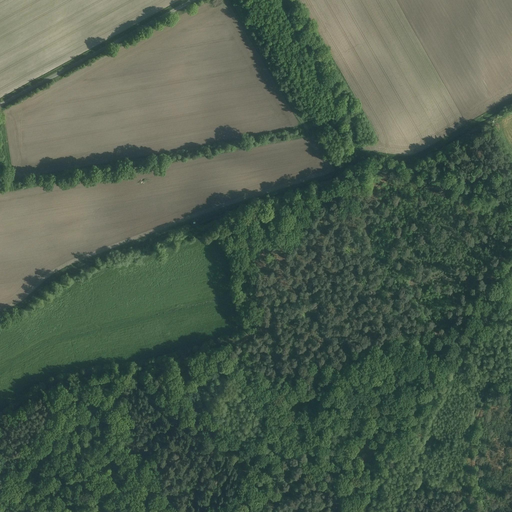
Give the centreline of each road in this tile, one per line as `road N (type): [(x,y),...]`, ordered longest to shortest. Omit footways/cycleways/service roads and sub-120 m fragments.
road 1 (track): [(330,511),(298,480),(228,453),(181,421),(135,371),(49,385),(0,421)]
road 2 (unclassified): [(196,0),(0,107)]
road 3 (track): [(474,511),(470,450),(477,421),(488,401),(511,399)]
